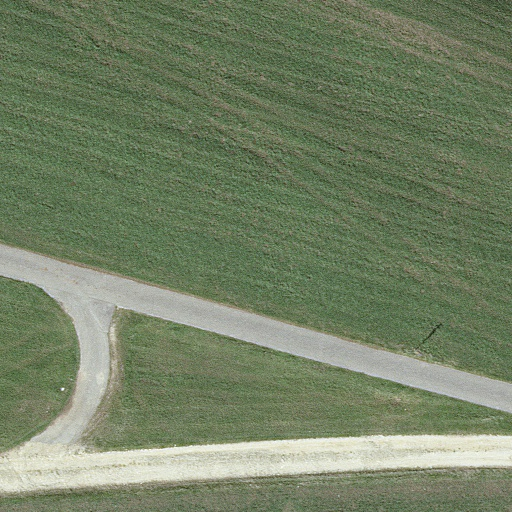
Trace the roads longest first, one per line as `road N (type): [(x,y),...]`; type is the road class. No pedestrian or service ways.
road 1 (unclassified): [(0,257),(511,397)]
road 2 (track): [(511,454),(0,474)]
road 3 (track): [(33,471),(74,419),(93,372),(90,319),(76,277)]
